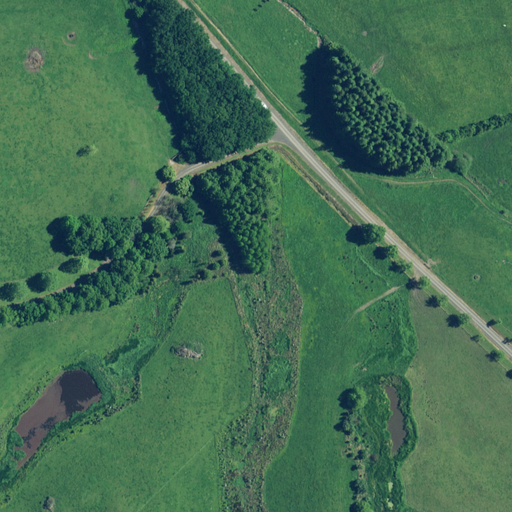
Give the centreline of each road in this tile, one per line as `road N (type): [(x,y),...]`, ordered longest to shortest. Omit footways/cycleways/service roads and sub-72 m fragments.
road 1 (unknown): [(0,309),(61,291),(98,268),(178,170),(280,127)]
road 2 (unknown): [(280,127),(511,356)]
road 3 (unknown): [(167,0),(280,127)]
